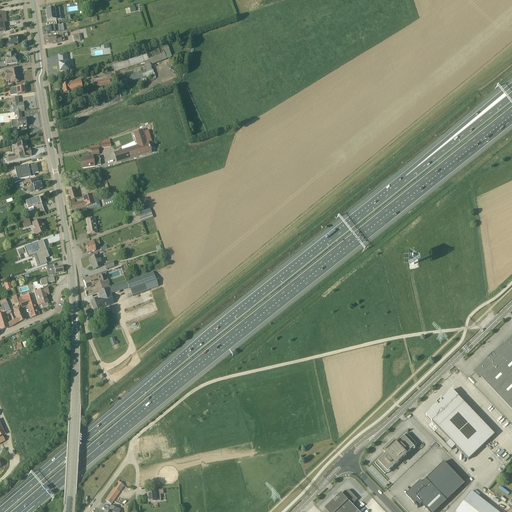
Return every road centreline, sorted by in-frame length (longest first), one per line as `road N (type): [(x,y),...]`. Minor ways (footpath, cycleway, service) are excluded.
road 1 (motorway): [(36,497),(511,112)]
road 2 (track): [(511,160),(471,185),(488,302),(480,327),(379,341),(207,383),(129,452)]
road 3 (motorway): [(364,212),(0,510)]
road 4 (tertiary): [(69,255),(32,0)]
road 5 (tertiary): [(346,461),(511,304)]
road 6 (tertiary): [(70,489),(71,283)]
road 7 (motorway): [(511,84),(364,212)]
road 8 (motorway): [(511,96),(364,212)]
